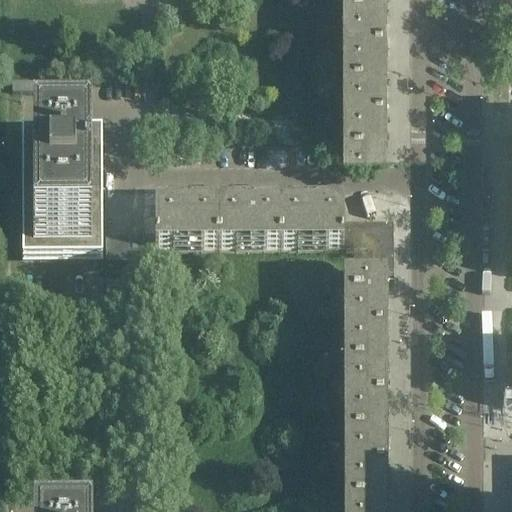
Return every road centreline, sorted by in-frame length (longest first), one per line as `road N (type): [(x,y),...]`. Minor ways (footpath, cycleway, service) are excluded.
road 1 (residential): [(478,511),(475,37)]
road 2 (residential): [(417,184),(419,511)]
road 3 (residential): [(417,184),(135,180)]
road 4 (residential): [(416,38),(417,184)]
